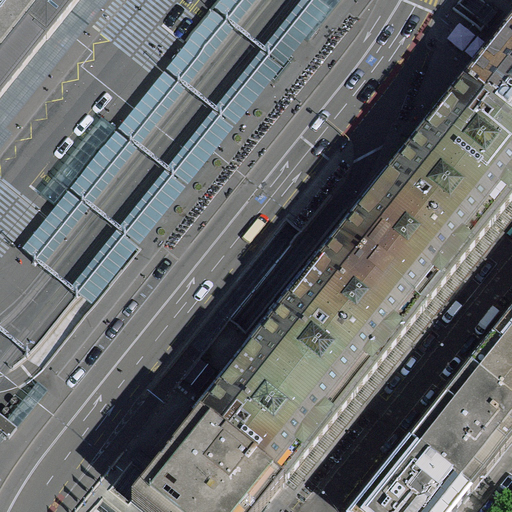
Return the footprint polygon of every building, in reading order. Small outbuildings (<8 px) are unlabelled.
[(0,0),(0,100),(72,11),(80,0),(0,0)] [(34,240),(26,251),(45,267),(54,256),(211,59),(257,0),(225,0),(191,43),(34,240)] [(85,280),(76,292),(95,308),(324,22),(333,11),(319,0),(309,0),(241,85),(85,280)] [(467,91),(511,126),(511,35),(483,71),(467,91)] [(406,165),(490,233),(511,205),(511,126),(467,91),(422,146),(406,165)] [(394,181),(338,249),(421,317),(457,273),(490,233),(406,165),(394,181)] [(282,318),(268,335),(352,402),(388,359),(421,317),(338,249),(282,318)] [(511,322),(495,343),(468,377),(511,412),(511,322)] [(254,353),(194,426),(277,494),(342,414),(352,402),(268,335),(254,353)] [(511,450),(511,412),(468,377),(438,414),(406,453),(469,504),(511,450)] [(262,511),(277,494),(194,426),(162,465),(131,503),(142,511),(262,511)] [(462,511),(469,504),(406,453),(403,457),(375,492),(359,511),(462,511)]
